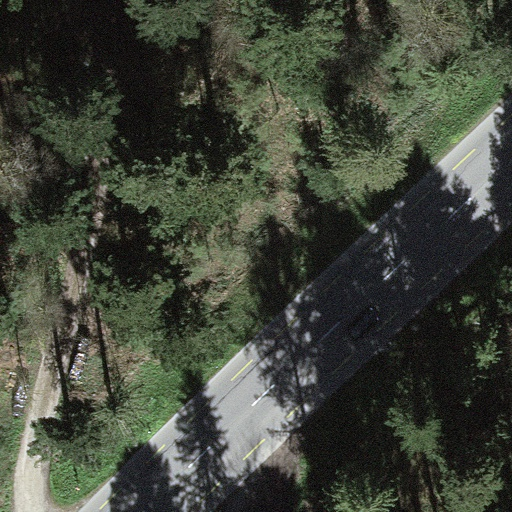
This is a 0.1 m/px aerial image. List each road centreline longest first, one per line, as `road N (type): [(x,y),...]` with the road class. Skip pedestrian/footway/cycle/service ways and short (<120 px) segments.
road 1 (track): [(32,511),(40,427),(110,80),(107,0)]
road 2 (primary): [(142,511),(511,160)]
road 3 (track): [(313,511),(274,453),(238,419)]
